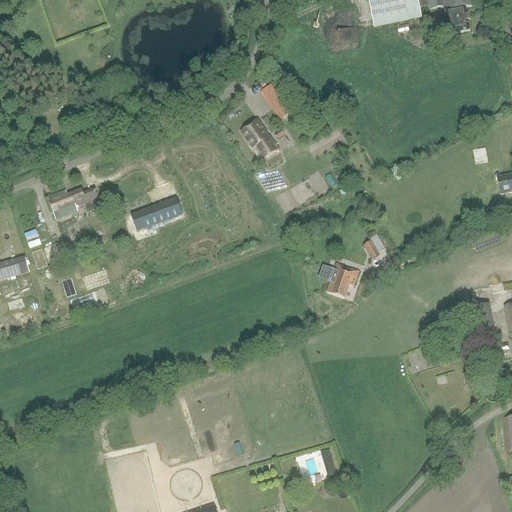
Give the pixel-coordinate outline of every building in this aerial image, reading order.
[(474,0),(368,0),(374,28),(422,19),(420,9),(427,7),(428,11),(444,8),(450,36),(471,32),(467,9),(476,7),(474,0)] [(261,93),(281,119),(294,110),(273,83),(261,93)] [(265,157),(278,147),(259,119),(242,131),(254,148),(258,146),(265,157)] [(279,139),(284,135),(281,130),(275,134),(279,139)] [(119,162),(105,167),(108,173),(121,168),(119,162)] [(122,179),(131,174),(129,170),(119,175),(122,179)] [(500,196),(511,194),(511,175),(499,178),(499,175),(477,179),(481,204),(500,201),(500,196)] [(447,215),(469,203),(460,184),(438,196),(447,215)] [(77,207),(99,199),(95,188),(83,192),(82,189),(68,194),(66,190),(48,197),(56,219),(79,210),(77,207)] [(183,218),(176,200),(130,217),(137,235),(183,218)] [(25,257),(18,233),(3,237),(10,261),(0,264),(0,280),(29,272),(25,257)] [(373,251),(365,255),(374,270),(382,266),(373,251)] [(359,272),(339,265),(337,265),(327,292),(343,299),(349,285),(353,287),(359,272)] [(480,305),(483,330),(497,328),(494,303),(480,305)] [(453,352),(442,355),(444,361),(455,358),(453,352)] [(241,475),(218,482),(225,504),(248,498),(241,475)] [(299,483),(286,486),(288,492),(301,488),(299,483)]
